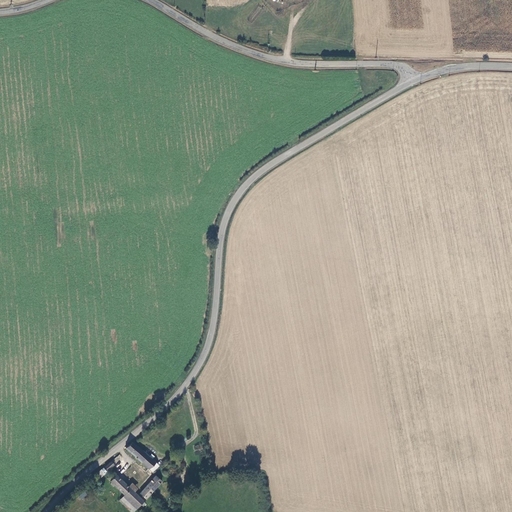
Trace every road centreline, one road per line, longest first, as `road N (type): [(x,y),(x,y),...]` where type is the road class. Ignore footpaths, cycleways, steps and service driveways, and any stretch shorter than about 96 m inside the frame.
road 1 (tertiary): [(47,511),(186,384),(209,338),(221,232),(239,194),(277,159),(343,121)]
road 2 (tertiary): [(150,0),(261,56),(394,64),(411,82)]
